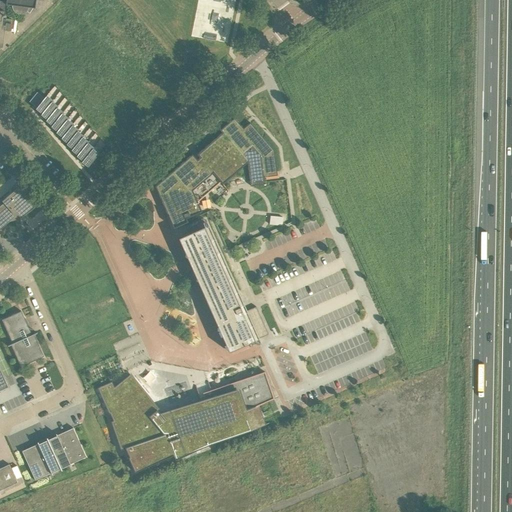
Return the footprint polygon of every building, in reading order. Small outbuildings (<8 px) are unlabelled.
[(0,0),(0,44),(2,31),(6,31),(10,31),(11,24),(6,23),(6,25),(3,25),(5,2),(0,1),(0,0),(6,0),(6,5),(12,5),(12,6),(12,8),(12,9),(13,11),(14,12),(15,13),(16,14),(17,15),(19,15),(20,15),(22,15),(23,15),(25,14),(26,13),(27,12),(30,13),(33,8),(35,8),(35,0),(43,0),(49,1),(49,0),(0,0)] [(37,92),(29,102),(33,105),(36,107),(43,97),(37,92)] [(46,96),(37,108),(42,112),(41,114),(53,100),(52,100),(46,96)] [(53,100),(41,114),(42,114),(47,118),(46,120),(47,120),(58,106),(57,106),(52,102),(53,101),(53,100)] [(58,106),(47,120),(53,124),(51,125),(52,126),(63,112),(62,112),(57,108),(58,106)] [(63,112),(52,126),(58,130),(57,131),(57,132),(68,118),(67,118),(62,114),(63,112)] [(68,118),(57,132),(57,131),(63,136),(62,137),(73,124),(67,120),(68,118)] [(174,228),(187,222),(186,218),(202,211),(197,202),(221,182),(223,184),(248,163),(251,186),(266,184),(265,177),(277,176),(274,150),(250,123),(243,129),(234,118),(220,130),(222,133),(197,154),(199,157),(197,160),(192,154),(155,186),(168,216),(172,215),(173,218),(170,219),(173,228),(174,228)] [(73,124),(62,137),(62,138),(62,137),(68,142),(67,143),(78,130),(72,125),(73,124)] [(78,130),(67,143),(67,144),(68,143),(73,148),(72,149),(83,136),(83,135),(83,136),(77,131),(78,130)] [(83,136),(72,149),(73,149),(78,154),(77,155),(88,142),(88,141),(88,142),(82,137),(84,136),(83,136)] [(88,142),(77,155),(78,155),(83,160),(82,161),(93,147),(93,148),(88,143),(89,142),(88,142)] [(93,147),(82,161),(83,161),(88,165),(87,167),(88,167),(99,153),(98,153),(93,149),(94,148),(93,147)] [(28,213),(35,207),(35,206),(34,207),(26,198),(28,197),(28,198),(29,197),(19,186),(2,201),(4,203),(0,206),(0,229),(18,214),(20,217),(19,218),(20,218),(28,213)] [(236,195),(238,202),(246,200),(243,193),(236,195)] [(198,229),(182,236),(182,237),(217,317),(232,350),(249,343),(258,339),(259,339),(268,334),(256,307),(247,311),(242,313),(204,227),(198,229)] [(11,345),(21,367),(44,356),(34,335),(37,333),(37,332),(32,335),(21,311),(2,320),(12,343),(7,346),(8,346),(11,345)] [(257,406),(259,405),(271,400),(274,398),(272,392),(265,372),(259,374),(211,390),(208,382),(196,386),(202,406),(198,408),(197,405),(169,414),(170,417),(165,419),(151,402),(148,405),(145,401),(149,398),(131,375),(115,388),(112,381),(112,382),(97,388),(109,414),(110,414),(113,421),(110,421),(120,450),(125,449),(129,457),(134,472),(173,455),(175,460),(211,443),(208,437),(260,414),(257,406)] [(47,438),(46,438),(47,440),(38,444),(38,442),(37,442),(38,444),(22,451),(22,450),(22,451),(35,481),(36,480),(51,473),(52,475),(52,474),(51,473),(60,469),(61,471),(61,470),(62,470),(61,468),(69,465),(70,466),(71,466),(70,464),(85,457),(86,458),(73,427),(72,428),(57,435),(56,433),(55,434),(56,436),(48,440),(47,438)] [(0,468),(0,490),(17,483),(9,464),(0,468)]
